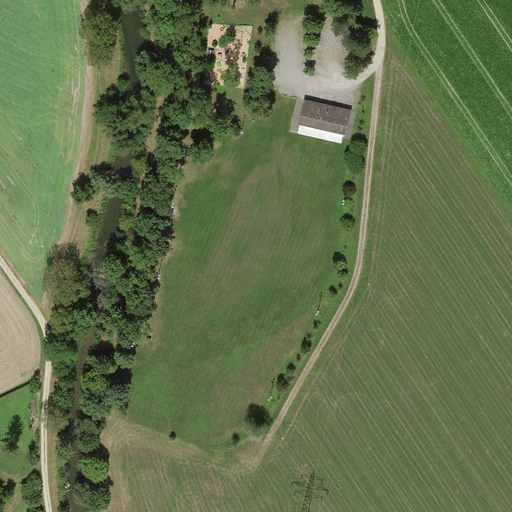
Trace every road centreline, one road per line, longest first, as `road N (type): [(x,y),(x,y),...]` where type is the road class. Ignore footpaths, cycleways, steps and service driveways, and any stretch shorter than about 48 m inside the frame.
road 1 (track): [(375,0),(380,46),(356,275),(259,454)]
road 2 (track): [(49,511),(45,337),(0,262)]
road 3 (track): [(380,46),(342,96),(269,75)]
